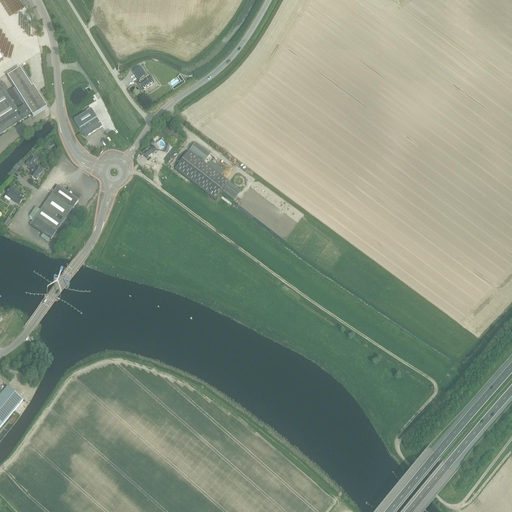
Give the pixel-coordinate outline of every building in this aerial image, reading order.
[(0,135),(30,116),(30,115),(31,114),(33,117),(34,117),(33,117),(47,108),(37,92),(34,86),(32,87),(20,69),(8,77),(15,89),(6,92),(9,90),(4,83),(1,85),(0,83),(0,62),(4,61),(0,55),(0,135)] [(140,67),(133,72),(139,81),(140,80),(141,82),(140,83),(138,84),(143,91),(154,84),(152,82),(153,81),(153,80),(152,79),(151,79),(150,79),(149,77),(148,78),(140,67)] [(89,136),(102,127),(91,110),(74,121),(83,134),(89,136)] [(166,142),(161,145),(167,154),(171,151),(166,142)] [(189,152),(204,163),(211,155),(196,143),(189,152)] [(147,159),(154,154),(154,153),(157,151),(153,146),(143,154),(147,159)] [(229,182),(204,163),(189,152),(184,158),(181,156),(178,161),(180,163),(175,170),(215,200),(222,191),(229,182)] [(36,159),(32,157),(26,166),(30,168),(33,171),(32,173),(30,176),(36,181),(42,172),(43,169),(37,165),(36,166),(34,165),(35,165),(33,163),(36,159)] [(234,201),(241,192),(229,182),(222,191),(234,201)] [(52,195),(49,199),(70,214),(73,209),(82,197),(69,188),(66,192),(58,186),(52,195)] [(19,205),(23,199),(21,197),(22,195),(16,191),(16,190),(12,188),(6,196),(4,198),(9,201),(10,200),(19,205)] [(36,208),(30,217),(31,217),(34,220),(33,222),(30,226),(43,235),(41,238),(48,243),(51,240),(51,241),(54,237),(57,233),(58,231),(61,234),(69,223),(70,221),(66,219),(70,214),(49,199),(42,209),(41,211),(36,208)] [(7,228),(12,220),(8,218),(3,225),(5,227),(7,228)] [(0,428),(24,400),(8,387),(0,396),(0,428)]
